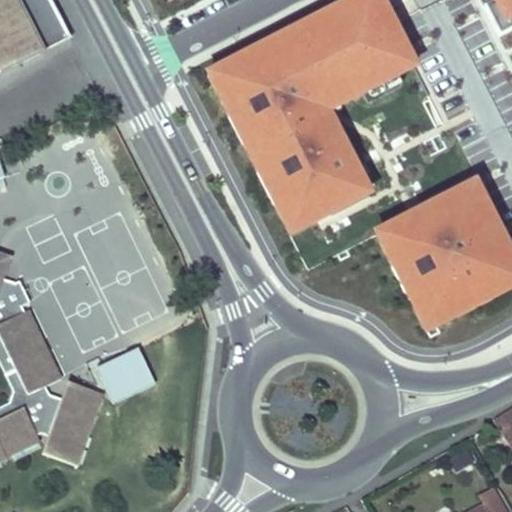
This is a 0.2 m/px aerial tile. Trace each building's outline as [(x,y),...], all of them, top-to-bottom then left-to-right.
[(0,0),(0,75),(70,39),(49,0),(0,0)] [(160,0),(170,19),(206,0),(160,0)] [(383,0),(366,0),(208,80),(294,249),(381,205),(340,124),(425,81),(383,0)] [(511,0),(493,0),(509,30),(511,28),(511,0)] [(511,243),(482,182),(375,234),(431,347),(511,307),(511,243)] [(0,254),(0,282),(1,280),(9,258),(0,254)] [(14,285),(1,280),(0,282),(0,368),(10,391),(6,405),(0,407),(0,443),(4,459),(38,443),(36,437),(41,434),(46,436),(40,454),(77,467),(101,395),(65,382),(58,401),(47,397),(43,390),(59,381),(27,311),(22,313),(20,308),(29,304),(19,282),(14,285)] [(137,347),(96,368),(113,402),(154,381),(137,347)] [(511,412),(494,423),(508,445),(511,443),(511,412)] [(475,469),(467,452),(448,462),(456,478),(475,469)] [(477,497),(482,506),(485,511),(504,511),(492,489),(477,497)]
